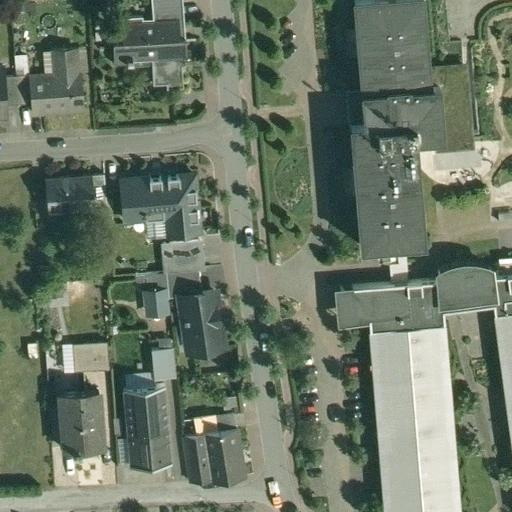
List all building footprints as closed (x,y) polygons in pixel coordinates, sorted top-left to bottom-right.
[(176,0),(150,0),(152,19),(178,17),(176,0)] [(353,0),(354,0),(363,90),(362,90),(365,122),(350,123),(351,124),(361,243),(360,243),(360,245),(423,239),(423,238),(422,238),(416,165),(417,165),(415,136),(436,134),(437,146),(438,146),(438,145),(477,142),(471,60),(432,62),(433,81),(429,81),(426,52),(425,52),(421,0),(353,0)] [(152,19),(142,19),(142,17),(123,18),(123,27),(121,27),(123,41),(113,42),(114,65),(152,62),(153,85),(166,84),(167,90),(183,88),(181,66),(185,65),(183,39),(173,40),(173,31),(179,30),(178,17),(152,19)] [(75,48),(54,50),(56,74),(30,76),(29,77),(32,104),(33,114),(83,110),(80,72),(78,73),(75,48)] [(30,75),(15,76),(18,105),(32,104),(29,77),(30,76),(30,75)] [(15,76),(4,77),(5,106),(18,105),(15,76)] [(92,175),(45,179),(48,214),(95,210),(92,175)] [(193,175),(120,181),(124,220),(166,216),(168,232),(198,230),(193,175)] [(199,241),(173,244),(176,271),(198,269),(202,269),(199,241)] [(409,253),(392,253),(392,280),(410,280),(409,253)] [(438,278),(351,285),(351,286),(352,286),(354,303),(347,303),(348,315),(355,314),(355,320),(368,318),(377,426),(387,425),(388,446),(378,447),(383,511),(459,511),(443,309),(492,302),(506,409),(511,408),(511,429),(509,430),(511,450),(511,271),(491,273),(490,266),(484,264),(475,262),(467,262),(458,263),(450,265),(442,268),(437,271),(438,278)] [(74,295),(73,266),(42,267),(44,297),(74,295)] [(198,269),(177,271),(181,292),(175,293),(176,297),(181,296),(202,293),(198,269)] [(176,271),(166,272),(169,298),(176,297),(175,293),(181,292),(177,271),(176,271)] [(165,289),(144,291),(145,301),(150,301),(152,314),(168,313),(165,289)] [(202,293),(181,296),(189,350),(222,345),(214,291),(202,293)] [(107,341),(80,343),(82,371),(109,369),(107,341)] [(173,346),(151,348),(154,378),(176,376),(173,346)] [(164,383),(123,387),(130,465),(171,461),(164,383)] [(98,390),(59,393),(63,449),(103,446),(98,390)] [(235,426),(203,432),(203,433),(210,477),(210,480),(243,475),(235,426)] [(203,433),(185,435),(190,480),(210,477),(203,433)]
